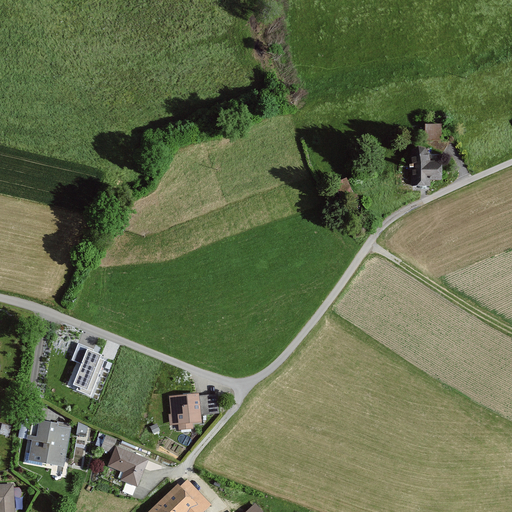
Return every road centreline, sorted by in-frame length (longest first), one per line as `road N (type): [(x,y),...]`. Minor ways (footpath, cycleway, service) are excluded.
road 1 (unclassified): [(242,387),(288,353),(399,212),(511,161)]
road 2 (unclassified): [(0,297),(242,387)]
road 3 (track): [(369,243),(511,331)]
road 4 (unknown): [(47,311),(30,400),(66,415)]
